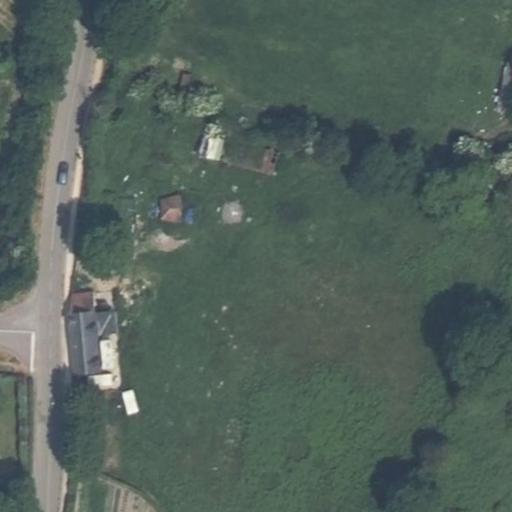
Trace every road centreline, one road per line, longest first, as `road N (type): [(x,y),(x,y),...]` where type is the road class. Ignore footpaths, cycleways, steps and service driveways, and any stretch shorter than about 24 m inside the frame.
road 1 (tertiary): [(51,334),(83,0)]
road 2 (tertiary): [(42,511),(51,334)]
